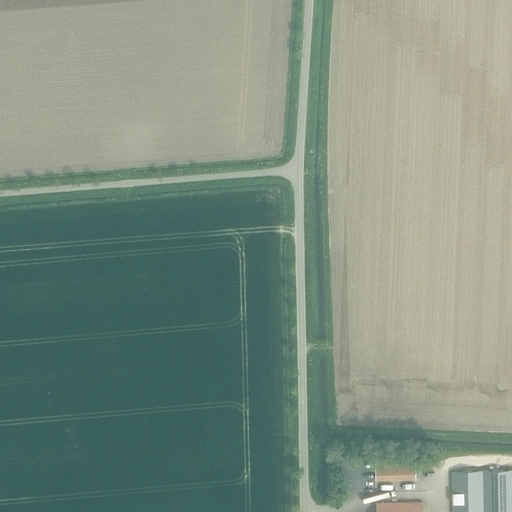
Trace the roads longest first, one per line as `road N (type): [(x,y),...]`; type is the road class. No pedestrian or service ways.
road 1 (unclassified): [(304,511),(297,170)]
road 2 (unclassified): [(0,194),(297,170)]
road 3 (unclassified): [(297,170),(308,0)]
